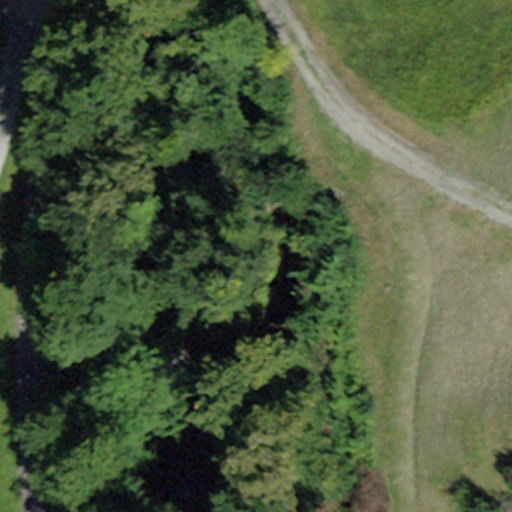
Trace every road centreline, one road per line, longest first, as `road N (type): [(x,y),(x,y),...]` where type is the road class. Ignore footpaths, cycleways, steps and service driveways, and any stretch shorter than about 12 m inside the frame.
road 1 (track): [(27,0),(28,511)]
road 2 (track): [(365,125),(401,473)]
road 3 (track): [(511,205),(365,125),(232,0)]
